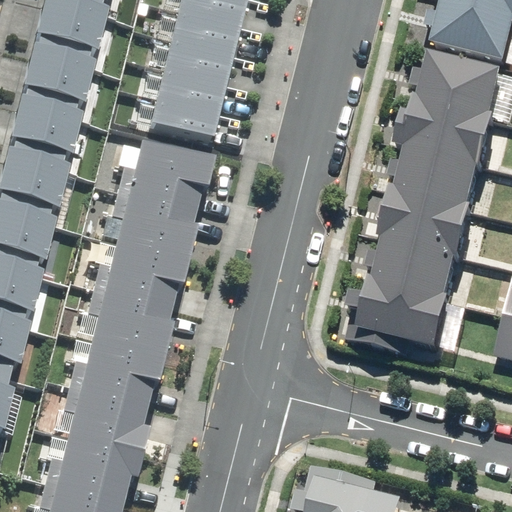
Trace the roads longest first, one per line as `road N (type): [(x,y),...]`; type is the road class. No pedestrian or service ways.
road 1 (residential): [(341,0),(248,390)]
road 2 (residential): [(511,455),(248,390)]
road 3 (residential): [(248,390),(218,511)]
